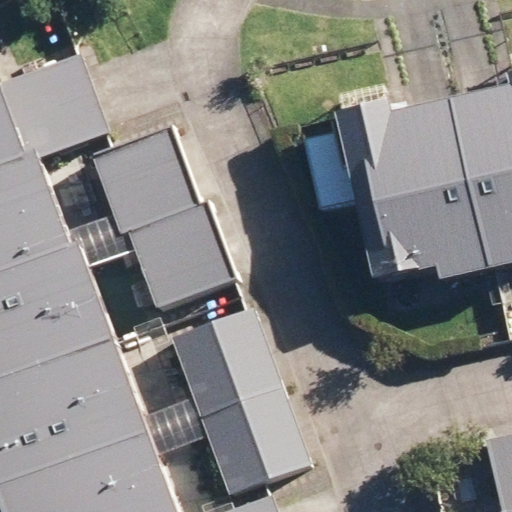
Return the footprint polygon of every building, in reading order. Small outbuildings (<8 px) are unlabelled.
[(0,0),(0,15),(28,0),(0,0)] [(0,378),(50,511),(286,511),(282,501),(249,511),(217,511),(69,165),(137,149),(98,64),(20,84),(0,35),(0,378)] [(417,96),(359,111),(400,280),(460,265),(463,277),(511,264),(511,87),(487,93),(488,100),(422,116),(417,96)] [(188,131),(110,162),(140,239),(148,236),(176,308),(254,277),(225,205),(218,208),(188,131)] [(269,305),(183,336),(242,496),(327,465),(269,305)]
